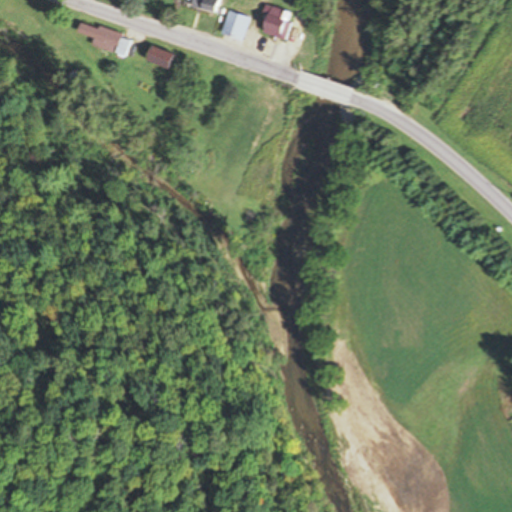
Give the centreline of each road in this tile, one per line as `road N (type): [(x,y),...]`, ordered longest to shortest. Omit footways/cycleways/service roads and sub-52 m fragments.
road 1 (residential): [(300,80),(67,0)]
road 2 (residential): [(511,214),(391,115),(352,98)]
